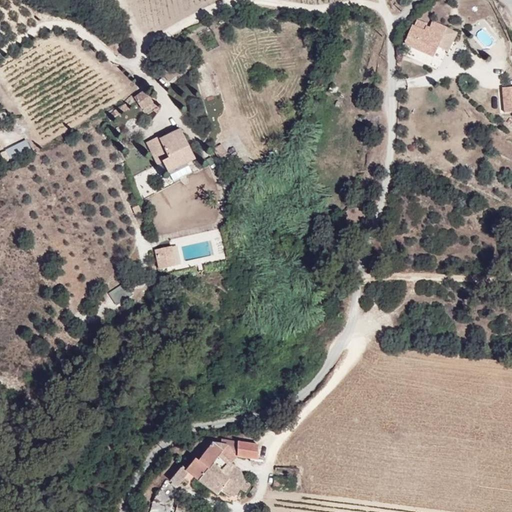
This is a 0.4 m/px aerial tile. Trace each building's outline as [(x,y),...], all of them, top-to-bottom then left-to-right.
[(468,31),(421,19),(409,48),(442,59),(468,31)] [(511,112),(511,86),(501,87),(501,113),(511,112)] [(147,113),(156,104),(142,91),(133,100),(147,113)] [(187,127),(149,140),(175,183),(205,163),(187,127)] [(14,142),(12,150),(22,153),(24,145),(14,142)] [(157,270),(180,268),(179,246),(156,248),(157,270)] [(124,283),(108,292),(115,305),(131,296),(124,283)] [(238,442),(238,459),(260,459),(260,443),(238,442)] [(254,480),(218,445),(184,469),(227,500),(254,480)]
